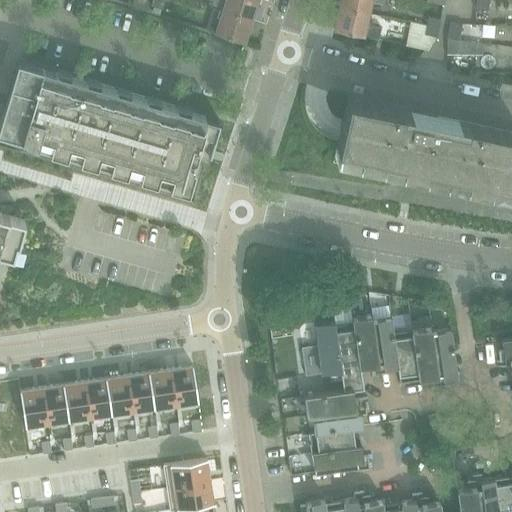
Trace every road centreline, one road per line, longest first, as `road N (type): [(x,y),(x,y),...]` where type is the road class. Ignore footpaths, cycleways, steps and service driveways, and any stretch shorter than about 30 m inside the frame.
road 1 (unknown): [(474,256),(485,387),(396,404),(384,419),(381,478)]
road 2 (residential): [(265,98),(19,18),(18,0)]
road 3 (residential): [(511,262),(241,212)]
road 4 (residential): [(511,107),(278,55)]
road 5 (residential): [(220,320),(0,355)]
road 6 (residential): [(254,511),(220,320)]
road 7 (residential): [(241,212),(204,222),(90,191)]
road 8 (unknown): [(250,482),(381,478)]
